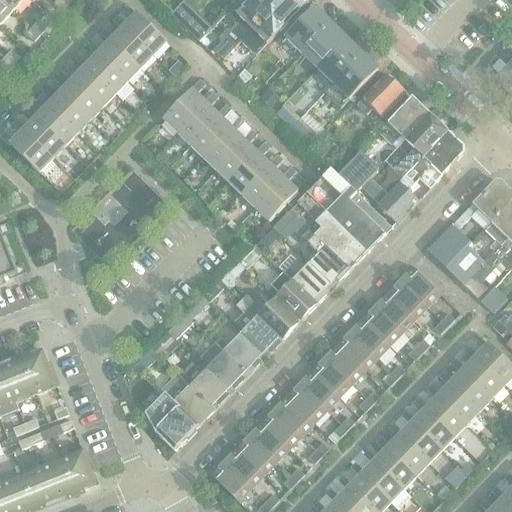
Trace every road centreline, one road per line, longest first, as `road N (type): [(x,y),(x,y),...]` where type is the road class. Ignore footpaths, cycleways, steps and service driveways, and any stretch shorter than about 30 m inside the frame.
road 1 (residential): [(503,147),(168,485)]
road 2 (residential): [(142,486),(72,313),(62,305),(0,327)]
road 3 (residential): [(503,147),(372,19)]
